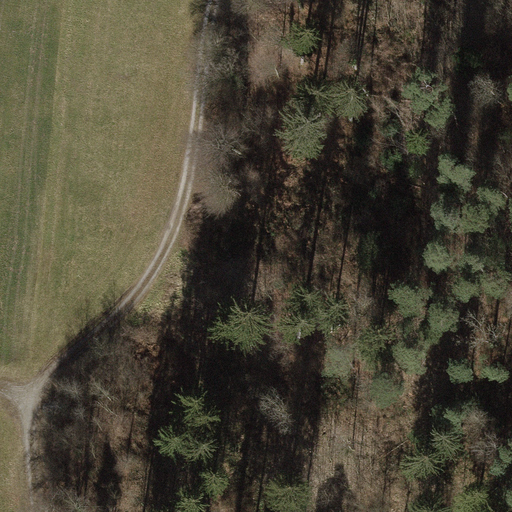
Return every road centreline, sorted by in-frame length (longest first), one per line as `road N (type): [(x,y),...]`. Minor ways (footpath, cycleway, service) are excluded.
road 1 (track): [(217,0),(176,236),(121,332),(22,391)]
road 2 (track): [(37,511),(22,391)]
